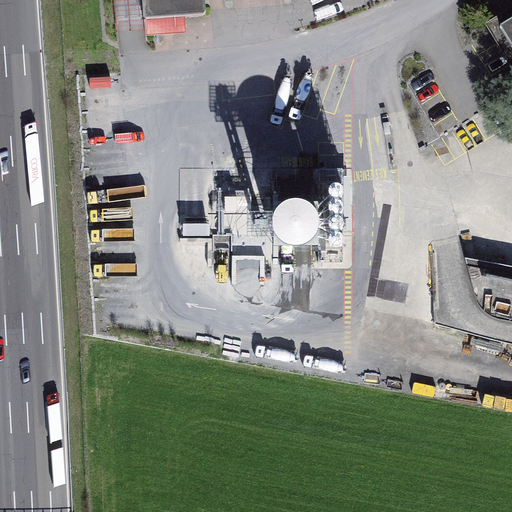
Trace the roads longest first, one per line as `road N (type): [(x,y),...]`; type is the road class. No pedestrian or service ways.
road 1 (unknown): [(368,30),(372,200),(302,275),(295,345),(311,361),(511,401)]
road 2 (motorway): [(32,511),(0,0)]
